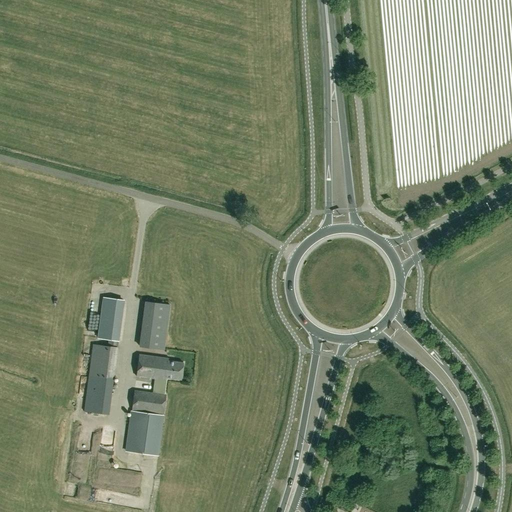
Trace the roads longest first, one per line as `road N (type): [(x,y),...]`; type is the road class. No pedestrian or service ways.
road 1 (primary): [(473,511),(481,458),(471,411),(454,378),(394,308)]
road 2 (primary): [(370,333),(436,382),(455,409),(470,452),(463,511)]
road 3 (primary): [(359,230),(327,23)]
road 4 (primary): [(327,23),(325,232)]
road 5 (primary): [(315,331),(281,511)]
road 6 (primary): [(291,511),(348,339)]
road 7 (tertiary): [(511,187),(383,244)]
road 8 (tertiary): [(399,275),(511,199)]
